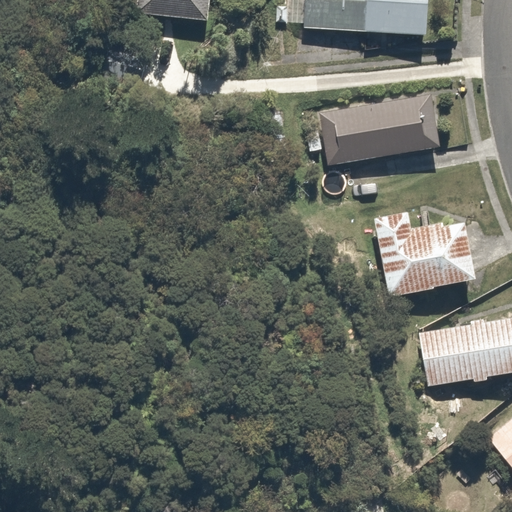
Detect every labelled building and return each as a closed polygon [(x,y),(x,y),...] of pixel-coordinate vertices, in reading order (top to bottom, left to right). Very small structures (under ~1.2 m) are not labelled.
[(139,0),(138,14),(212,22),(213,0),(139,0)] [(362,33),(363,0),(303,0),(302,30),(362,33)] [(424,0),(363,0),(362,33),(422,37),(424,0)] [(438,151),(430,96),(318,112),(327,167),(438,151)] [(406,212),(372,218),(386,298),(474,283),(463,220),(409,229),(406,212)] [(511,314),(415,332),(425,388),(511,372),(511,314)] [(511,414),(485,438),(511,469),(511,414)]
